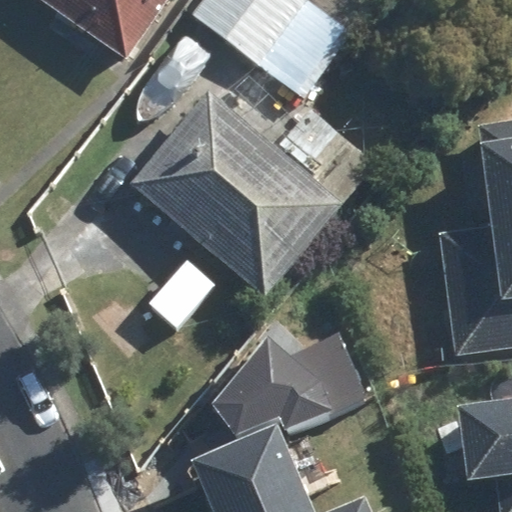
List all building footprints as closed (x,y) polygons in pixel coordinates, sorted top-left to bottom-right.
[(172,0),(22,0),(127,68),(172,0)] [(382,9),(369,0),(209,0),(193,21),(306,108),(382,9)] [(213,100),(131,192),(264,308),(346,216),(213,100)] [(492,234),(440,240),(455,361),(511,353),(511,125),(479,130),(492,234)] [(283,429),(364,399),(339,333),(290,356),(268,337),(212,404),(236,434),(279,417),(283,429)] [(511,511),(511,412),(458,419),(468,495),(498,491),(500,511),(511,511)] [(370,511),(364,496),(324,511),(312,511),(277,424),(192,461),(213,511),(370,511)]
